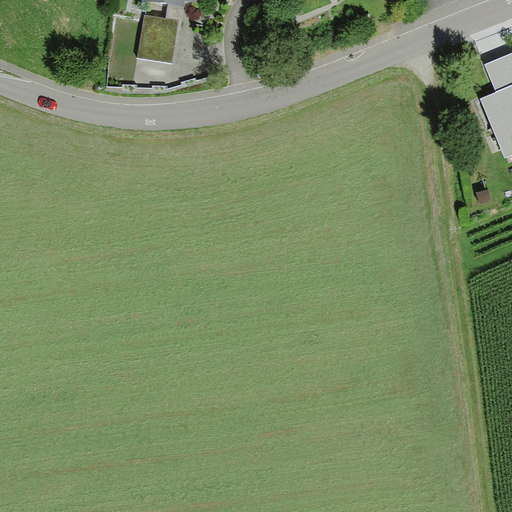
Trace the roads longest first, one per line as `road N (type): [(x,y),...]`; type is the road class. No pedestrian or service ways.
road 1 (residential): [(511,3),(239,110)]
road 2 (residential): [(239,110),(152,118),(61,105),(0,80)]
